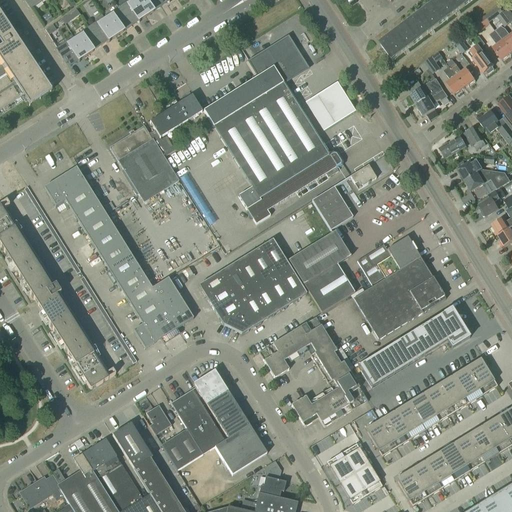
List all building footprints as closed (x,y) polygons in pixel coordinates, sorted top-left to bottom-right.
[(25,0),(25,1),(31,10),(40,3),(39,1),(40,0),(25,0)] [(136,0),(134,1),(145,17),(153,12),(152,12),(154,11),(160,7),(154,0),(136,0)] [(446,0),(440,0),(431,7),(443,23),(456,13),(446,0)] [(466,0),(446,0),(456,13),(469,3),(466,0)] [(76,6),(72,1),(68,4),(71,9),(76,6)] [(125,5),(118,9),(130,27),(138,22),(138,23),(139,23),(138,22),(145,17),(134,1),(126,6),(125,5)] [(498,7),(503,15),(508,11),(503,4),(498,7)] [(431,7),(419,17),(431,33),(443,23),(431,7)] [(498,7),(493,11),(504,27),(510,23),(503,15),(498,7)] [(110,18),(104,21),(115,37),(123,32),(122,32),(124,31),(130,27),(118,9),(108,16),(110,18)] [(511,15),(508,11),(503,15),(510,23),(511,26),(511,15)] [(0,61),(8,73),(0,78),(0,117),(24,101),(26,100),(30,107),(51,93),(49,89),(0,15),(0,61)] [(419,17),(406,27),(418,42),(431,33),(419,17)] [(44,23),(47,26),(50,24),(53,21),(51,18),(44,23)] [(95,25),(88,29),(100,47),(108,42),(108,43),(109,43),(108,42),(115,37),(104,21),(96,27),(95,25)] [(478,23),(469,29),(475,36),(483,30),(478,23)] [(52,26),(45,31),(49,36),(56,31),(52,26)] [(500,26),(493,31),(511,54),(511,53),(511,34),(510,32),(507,34),(503,29),(500,26)] [(406,27),(393,36),(405,52),(418,42),(406,27)] [(79,38),(74,41),(85,57),(93,52),(92,52),(94,51),(100,47),(88,29),(78,36),(79,38)] [(493,31),(488,35),(497,47),(493,50),(501,62),(511,54),(493,31)] [(393,36),(380,46),(385,52),(392,62),(405,52),(393,36)] [(258,78),(203,112),(251,189),(237,198),(246,211),(256,205),(261,215),(252,221),(255,226),(269,217),(266,212),(325,175),(323,174),(334,167),(336,170),(340,167),(341,164),(336,155),(332,154),(328,157),(302,115),(304,114),(305,112),(301,105),(298,105),(296,106),(282,85),(306,70),(287,39),(249,63),(258,78)] [(460,39),(453,44),(460,54),(467,49),(460,39)] [(64,45),(56,50),(62,60),(63,60),(63,59),(64,59),(70,68),(76,64),(76,63),(78,62),(78,63),(79,63),(78,62),(85,57),(74,41),(65,47),(64,45)] [(475,46),(468,51),(474,60),(472,61),(483,75),(492,68),(475,46)] [(431,60),(424,64),(432,75),(439,71),(434,65),(442,59),(438,53),(430,59),(431,60)] [(451,60),(446,64),(448,68),(454,75),(464,89),(474,82),(464,68),(459,71),(451,60)] [(448,68),(443,72),(450,82),(445,85),(454,96),(464,89),(454,75),(448,68)] [(422,90),(410,97),(416,108),(438,95),(437,94),(442,91),(438,84),(433,87),(434,89),(424,94),(422,90)] [(305,107),(323,136),(342,125),(356,116),(337,87),(324,95),(305,107)] [(438,95),(416,108),(423,118),(426,116),(434,111),(435,111),(433,108),(447,98),(442,91),(437,94),(438,95)] [(192,97),(177,106),(187,122),(202,113),(192,97)] [(511,103),(508,99),(498,107),(511,125),(511,103)] [(177,106),(164,115),(174,131),(187,122),(177,106)] [(438,117),(434,111),(426,116),(430,122),(438,117)] [(490,113),(477,122),(485,133),(488,137),(496,131),(508,147),(511,143),(511,133),(505,124),(499,129),(496,125),(498,123),(490,113)] [(155,132),(149,136),(163,158),(177,150),(168,135),(174,131),(164,115),(149,124),(155,132)] [(143,127),(109,148),(143,204),(178,182),(163,158),(149,136),(143,127)] [(475,129),(464,136),(471,148),(482,141),(475,129)] [(459,138),(438,150),(444,160),(465,148),(459,138)] [(375,167),(383,180),(397,171),(389,158),(375,167)] [(475,160),(456,172),(463,183),(482,171),(475,160)] [(334,167),(323,174),(325,175),(327,179),(337,173),(336,170),(334,167)] [(368,167),(350,179),(354,185),(359,183),(362,188),(375,180),(368,167)] [(77,168),(60,178),(72,196),(88,186),(77,168)] [(482,171),(463,183),(470,194),(490,181),(496,191),(509,183),(504,174),(482,171)] [(60,178),(44,188),(56,207),(65,201),(72,196),(60,178)] [(184,183),(180,186),(185,196),(190,193),(184,183)] [(65,201),(74,215),(97,200),(88,186),(72,196),(65,201)] [(335,188),(311,203),(330,232),(352,219),(339,198),(341,197),(335,188)] [(490,201),(478,208),(482,213),(480,213),(480,215),(482,218),(484,219),(485,218),(485,219),(497,211),(494,206),(500,202),(494,193),(488,197),(490,201)] [(97,200),(74,215),(82,229),(105,214),(97,200)] [(51,289),(0,207),(0,247),(34,301),(35,301),(38,306),(37,307),(90,391),(108,380),(56,297),(60,294),(55,286),(51,289)] [(105,214),(82,229),(91,242),(114,228),(105,214)] [(503,220),(491,227),(497,238),(511,228),(511,220),(506,224),(503,220)] [(114,228),(91,242),(100,256),(123,242),(114,228)] [(511,228),(497,238),(504,248),(511,243),(511,228)] [(334,233),(288,262),(303,287),(321,315),(353,295),(336,266),(349,258),(336,237),(334,233)] [(382,246),(356,263),(371,286),(384,278),(384,279),(419,259),(414,252),(415,251),(411,246),(406,239),(385,252),(382,246)] [(123,242),(100,256),(108,270),(131,256),(123,242)] [(273,242),(198,287),(223,327),(241,336),(305,294),(273,242)] [(131,256),(108,270),(117,284),(140,270),(131,256)] [(385,280),(352,301),(378,342),(445,301),(419,259),(384,279),(385,280)] [(140,270),(117,284),(126,298),(149,284),(140,270)] [(168,279),(152,289),(157,298),(160,302),(176,292),(168,279)] [(149,284),(126,298),(134,312),(157,298),(152,289),(149,284)] [(160,302),(166,312),(168,315),(184,305),(176,292),(160,302)] [(157,298),(134,312),(143,326),(150,322),(166,312),(160,302),(157,298)] [(184,305),(168,315),(177,330),(193,320),(184,305)] [(451,310),(357,368),(370,390),(446,343),(451,350),(469,339),(451,310)] [(166,312),(150,322),(161,340),(177,330),(168,315),(166,312)] [(316,319),(258,355),(274,380),(289,371),(283,363),(310,346),(315,354),(310,357),(327,385),(333,382),(337,390),(311,407),(305,398),(291,407),(304,429),(318,420),(324,429),(367,402),(357,386),(362,383),(349,362),(344,365),(316,319)] [(143,326),(133,331),(145,350),(161,340),(150,322),(143,326)] [(341,354),(349,362),(353,358),(345,350),(341,354)] [(495,385),(478,358),(463,367),(480,394),(495,385)] [(480,394),(463,367),(449,376),(466,403),(480,394)] [(214,372),(193,385),(205,404),(226,390),(214,372)] [(466,403),(449,376),(435,384),(452,412),(466,403)] [(452,412),(435,384),(421,393),(437,421),(452,412)] [(226,390),(205,404),(228,440),(249,427),(226,390)] [(170,405),(186,431),(193,442),(215,428),(192,391),(170,405)] [(437,421),(421,393),(407,402),(423,429),(437,421)] [(423,429),(407,402),(392,411),(409,438),(423,429)] [(158,407),(146,415),(152,425),(149,427),(155,437),(171,427),(158,407)] [(409,438),(392,411),(378,419),(395,447),(409,438)] [(511,412),(511,411),(496,420),(511,446),(511,412)] [(395,447),(378,419),(363,428),(380,456),(395,447)] [(511,447),(511,446),(496,420),(481,429),(498,456),(511,447)] [(130,424),(112,436),(133,470),(150,459),(152,458),(130,424)] [(266,455),(261,446),(249,427),(228,440),(224,442),(211,451),(214,449),(232,477),(266,455)] [(211,451),(224,442),(215,428),(193,442),(202,457),(211,451)] [(498,456),(481,429),(467,437),(484,465),(498,456)] [(177,472),(202,457),(193,442),(186,431),(161,447),(177,472)] [(484,465),(467,437),(453,446),(470,473),(484,465)] [(81,455),(81,456),(116,511),(159,511),(154,503),(149,496),(142,500),(105,440),(81,455)] [(356,446),(341,455),(354,476),(368,467),(356,446)] [(470,473),(453,446),(439,455),(456,482),(470,473)] [(354,476),(341,455),(326,464),(339,485),(354,476)] [(456,482),(439,455),(425,463),(441,491),(456,482)] [(83,477),(60,491),(69,506),(72,511),(116,511),(81,456),(73,461),(83,477)] [(140,481),(157,470),(150,459),(133,470),(140,481)] [(441,491),(425,463),(410,472),(427,499),(441,491)] [(368,467),(354,476),(366,497),(381,488),(368,467)] [(58,470),(52,474),(58,485),(65,481),(58,470)] [(164,481),(157,470),(140,481),(147,492),(164,481)] [(427,499),(410,472),(396,481),(412,508),(427,499)] [(366,497),(354,476),(339,485),(352,506),(366,497)] [(59,491),(61,490),(53,477),(45,482),(43,479),(30,488),(31,489),(28,490),(27,490),(20,494),(29,510),(52,495),(56,501),(63,498),(59,491)] [(250,503),(248,511),(294,511),(297,504),(279,499),(280,493),(283,493),(285,483),(265,478),(262,488),(260,487),(256,504),(250,503)] [(171,492),(164,481),(147,492),(149,496),(154,503),(171,492)] [(466,486),(469,492),(478,487),(475,482),(466,486)] [(511,511),(511,485),(496,495),(506,511),(511,511)] [(163,511),(177,503),(171,492),(154,503),(159,511),(163,511)] [(506,511),(496,495),(477,507),(480,511),(506,511)] [(183,511),(177,503),(163,511),(183,511)]
